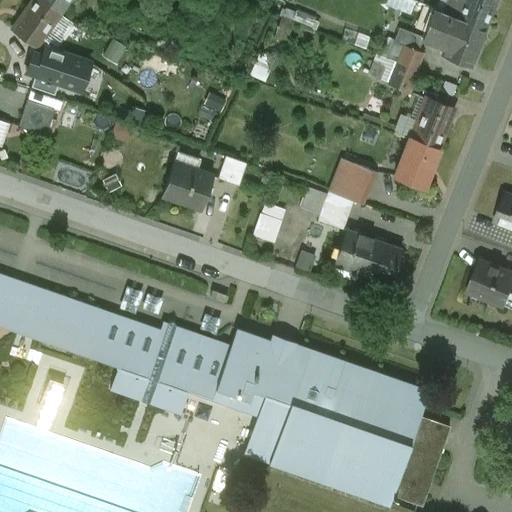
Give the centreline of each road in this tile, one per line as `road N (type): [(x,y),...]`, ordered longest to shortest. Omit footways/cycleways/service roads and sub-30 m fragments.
road 1 (residential): [(0,183),(408,328)]
road 2 (residential): [(408,328),(511,65)]
